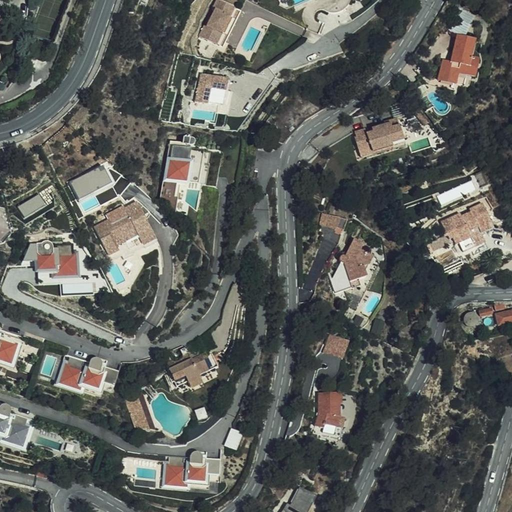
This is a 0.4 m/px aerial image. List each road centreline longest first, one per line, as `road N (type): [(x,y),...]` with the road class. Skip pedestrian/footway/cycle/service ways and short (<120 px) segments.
road 1 (residential): [(0,320),(124,355),(188,336),(217,308),(241,246),(261,222),(265,166),(287,162)]
road 2 (tertiary): [(287,162),(287,360),(263,471),(234,511)]
road 3 (tertiary): [(352,511),(449,300),(511,293)]
road 4 (tertiary): [(436,0),(394,66),(302,135),(287,162)]
road 5 (primary): [(0,132),(35,118),(70,85),(105,0)]
